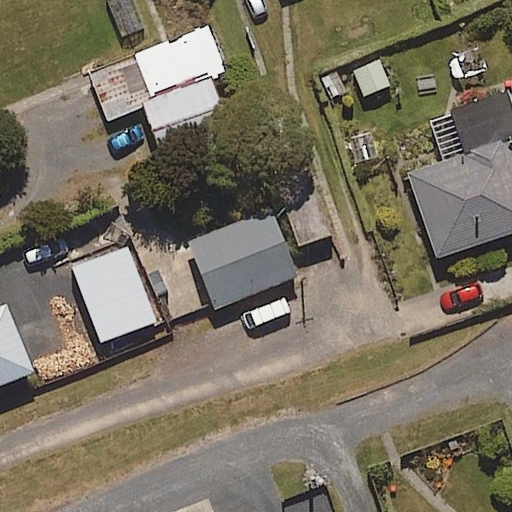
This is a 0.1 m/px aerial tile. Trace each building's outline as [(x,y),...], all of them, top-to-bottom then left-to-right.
[(225,76),(208,32),(90,77),(108,124),(144,110),(162,156),(229,131),(210,82),(225,76)] [(511,147),(511,109),(509,100),(453,118),(467,162),(410,180),(437,265),(511,240),(511,148),(511,147)] [(368,123),(343,131),(359,180),(384,172),(368,123)] [(332,242),(320,201),(286,211),(299,252),(332,242)] [(297,283),(271,215),(192,245),(218,313),(297,283)] [(156,328),(128,252),(74,272),(101,348),(156,328)] [(0,315),(0,393),(34,380),(7,312),(0,315)]
